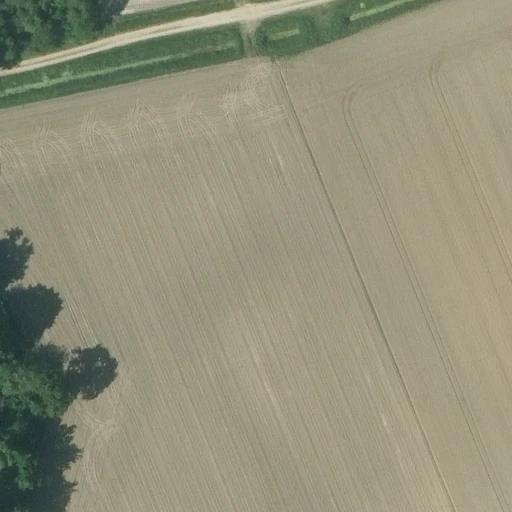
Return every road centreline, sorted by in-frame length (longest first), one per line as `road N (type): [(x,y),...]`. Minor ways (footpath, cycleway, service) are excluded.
road 1 (track): [(319,0),(0,61)]
road 2 (track): [(14,511),(42,402),(29,357),(0,312)]
